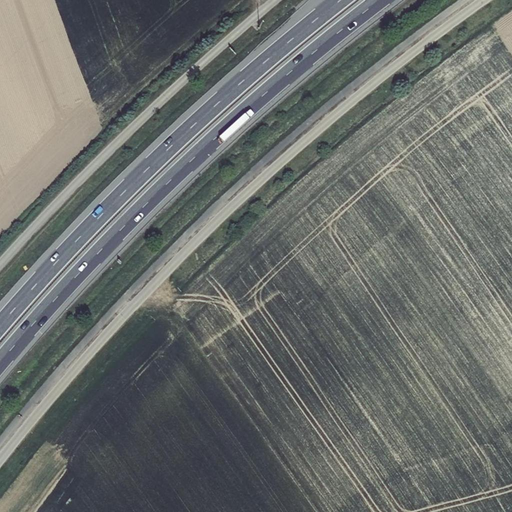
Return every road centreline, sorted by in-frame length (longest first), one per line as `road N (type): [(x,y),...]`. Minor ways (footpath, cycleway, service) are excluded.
road 1 (trunk): [(0,363),(173,178),(381,0)]
road 2 (trunk): [(341,0),(143,173),(0,326)]
